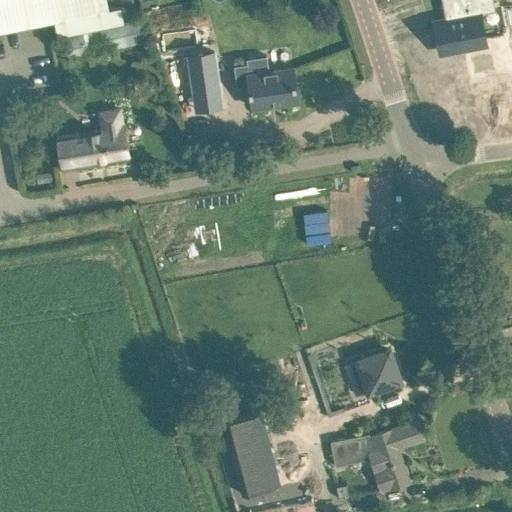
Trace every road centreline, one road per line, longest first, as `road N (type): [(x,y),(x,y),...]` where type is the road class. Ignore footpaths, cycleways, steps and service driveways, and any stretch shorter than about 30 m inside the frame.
road 1 (unclassified): [(511,441),(419,163)]
road 2 (unclassified): [(419,163),(362,0)]
